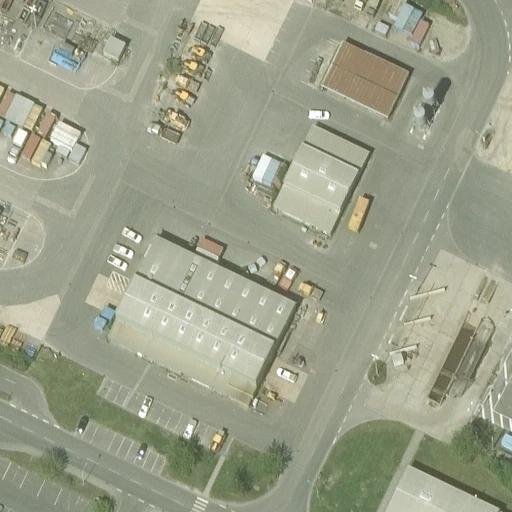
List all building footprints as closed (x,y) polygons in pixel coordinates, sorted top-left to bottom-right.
[(410,36),(420,15),(403,7),(393,27),(410,36)] [(106,40),(101,56),(119,62),(124,47),(106,40)] [(318,92),(387,120),(406,73),(337,45),(318,92)] [(0,119),(21,130),(32,106),(6,93),(0,104),(0,119)] [(329,237),(365,153),(306,128),(270,212),(329,237)] [(40,143),(31,163),(44,169),(54,149),(40,143)] [(214,265),(220,250),(199,242),(193,257),(214,265)] [(296,314),(152,249),(132,294),(275,359),(296,314)] [(275,359),(132,294),(108,346),(252,410),(275,359)] [(478,511),(407,477),(392,511),(478,511)]
